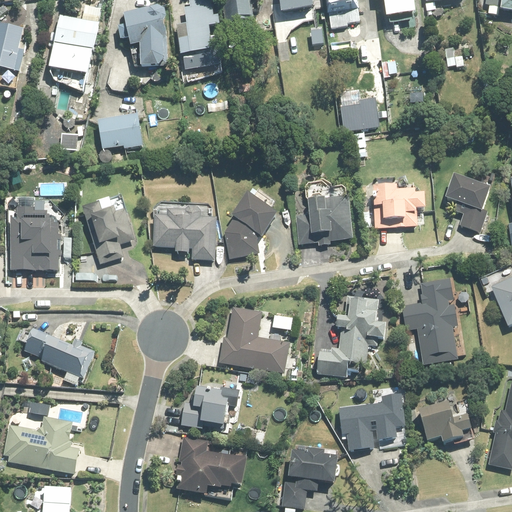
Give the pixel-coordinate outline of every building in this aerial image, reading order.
[(187,27),(177,28),(180,58),(211,55),(209,29),(219,29),(218,19),(213,20),(210,0),(188,0),(190,10),(185,10),(187,27)] [(222,0),(226,30),(235,29),(237,37),(257,34),(256,25),(254,26),(250,0),(222,0)] [(311,0),(279,0),(281,16),(313,13),(311,0)] [(325,0),(328,15),(357,10),(355,0),(325,0)] [(413,0),(378,0),(378,2),(384,1),(387,22),(416,18),(413,0)] [(487,0),(486,8),(500,10),(501,0),(487,0)] [(511,0),(504,0),(502,15),(511,15),(511,0)] [(126,27),(118,29),(121,43),(129,41),(131,49),(140,48),(140,71),(158,71),(159,69),(168,69),(166,33),(165,30),(162,26),(166,21),(164,12),(157,8),(123,15),(126,27)] [(103,24),(62,17),(53,71),(93,79),(103,24)] [(0,70),(3,71),(20,75),(23,76),(27,53),(22,52),(26,30),(0,25),(0,70)] [(446,51),(447,60),(455,59),(454,50),(446,51)] [(455,59),(457,70),(464,69),(463,57),(455,59)] [(402,62),(404,99),(423,98),(420,60),(402,62)] [(391,78),(398,77),(396,65),(382,68),(385,82),(391,81),(391,78)] [(18,85),(20,75),(3,71),(0,80),(18,85)] [(174,78),(164,79),(166,95),(176,93),(174,78)] [(138,119),(99,125),(102,153),(125,150),(125,152),(142,150),(138,119)] [(85,138),(63,136),(61,153),(83,155),(85,138)] [(488,216),(483,214),(491,193),(455,180),(446,203),(457,207),(455,213),(464,217),(460,228),(481,235),(488,216)] [(397,191),(374,192),(375,231),(418,229),(417,214),(426,213),(426,198),(416,198),(416,195),(398,196),(397,191)] [(234,222),(225,235),(230,262),(260,257),(257,243),(259,241),(262,242),(278,219),(248,199),(232,221),(234,222)] [(308,207),(309,219),(296,220),(299,247),(317,245),(318,249),(331,248),(330,245),(353,243),(349,203),(325,205),(325,206),(308,207)] [(86,211),(102,266),(126,259),(122,247),(137,243),(129,213),(119,216),(118,210),(105,214),(103,205),(86,211)] [(65,259),(65,238),(62,238),(63,228),(59,228),(59,222),(54,221),(54,219),(52,219),(52,216),(38,215),(38,213),(21,212),(21,221),(14,221),(13,273),(61,273),(61,259),(65,259)] [(190,251),(193,251),(192,263),(215,264),(217,223),(201,222),(202,217),(197,212),(189,212),(186,215),(168,214),(167,220),(155,219),(154,249),(176,250),(176,256),(190,257),(190,251)] [(458,363),(453,329),(458,328),(455,307),(450,307),(449,303),(454,302),(451,281),(421,286),(423,296),(421,296),(423,308),(421,308),(421,306),(402,308),(406,333),(418,331),(424,367),(458,363)] [(511,283),(492,291),(508,331),(511,329),(511,283)] [(320,354),(317,377),(347,380),(347,374),(358,375),(359,369),(366,369),(368,348),(377,349),(378,344),(385,345),(387,329),(376,328),(377,319),(376,319),(378,303),(347,299),(344,322),(339,321),(337,332),(341,332),(339,351),(332,350),(331,356),(320,354)] [(224,340),(219,365),(285,378),(291,346),(257,340),(262,315),(233,309),(227,341),(224,340)] [(83,349),(84,345),(78,342),(75,348),(36,332),(32,342),(31,342),(27,352),(44,360),(43,363),(70,374),(67,382),(79,386),(82,380),(86,382),(97,355),(83,349)] [(493,435),(496,436),(489,467),(511,472),(511,385),(505,413),(501,413),(498,423),(496,422),(493,435)] [(223,406),(221,403),(222,397),(197,392),(195,401),(192,400),(191,407),(186,406),(181,428),(203,432),(204,428),(224,432),(228,407),(223,406)] [(284,398),(283,406),(291,407),(292,399),(284,398)] [(397,444),(396,434),(405,432),(401,398),(382,400),(383,407),(340,412),(343,439),(347,438),(349,456),(374,453),(373,436),(377,435),(378,445),(397,444)] [(464,442),(462,436),(472,433),(468,418),(453,422),(449,408),(419,416),(427,445),(441,441),(443,448),(464,442)] [(11,427),(5,458),(11,459),(10,464),(78,478),(84,451),(73,449),(74,443),(71,443),(75,425),(46,419),(44,428),(39,433),(11,427)] [(179,480),(176,493),(206,499),(207,493),(220,495),(221,491),(231,493),(231,491),(241,493),(247,463),(206,454),(208,444),(183,440),(179,465),(181,466),(181,469),(178,468),(175,479),(179,480)] [(286,510),(296,511),(304,511),(306,493),(317,495),(318,487),(335,489),(339,462),(324,461),(325,456),(307,454),(307,458),(292,456),(289,483),(285,483),(282,509),(286,510)] [(72,511),(74,491),(47,489),(45,511),(72,511)]
